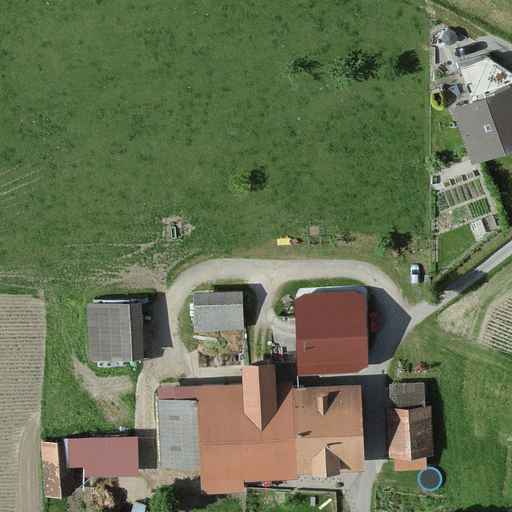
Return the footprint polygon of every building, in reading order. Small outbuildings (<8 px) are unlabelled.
[(499,47),(459,64),(470,92),(511,76),(499,47)] [(511,87),(458,107),(478,159),(511,146),(511,87)] [(194,295),(196,333),(245,331),(243,293),(194,295)] [(297,298),(301,376),(370,372),(365,294),(297,298)] [(140,302),(88,305),(92,361),(144,357),(140,302)] [(244,385),(161,387),(164,465),(204,464),(205,493),(246,492),(246,482),(302,480),(302,471),(365,469),(362,387),(295,389),(294,383),(279,383),(278,361),(244,363),(244,385)] [(429,457),(434,457),(432,409),(426,410),(425,387),(394,388),(395,410),(388,410),(390,456),(396,456),(396,472),(430,471),(429,457)] [(138,436),(67,439),(43,443),(46,497),(71,496),(70,467),(86,467),(86,477),(139,475),(138,436)]
